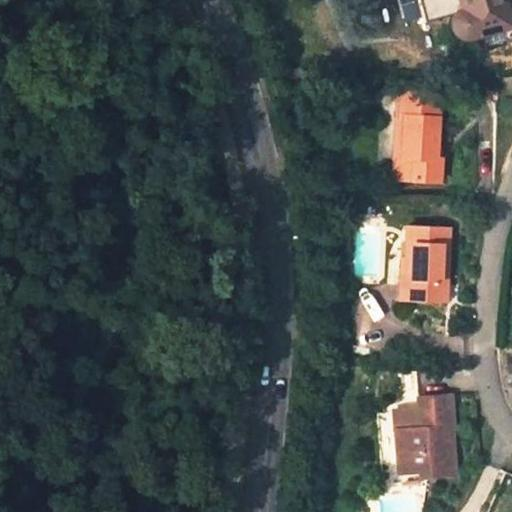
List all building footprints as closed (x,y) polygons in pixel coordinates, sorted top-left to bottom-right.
[(469,36),(510,24),(504,0),(459,0),(463,11),(459,13),(454,17),(453,20),(452,24),(455,29),(457,33),(461,35),(465,36),(469,36)] [(402,115),(400,156),(395,156),(393,178),(440,181),(441,158),(436,158),(440,93),(399,90),(398,115),(402,115)] [(413,259),(412,299),(446,300),(449,229),(407,227),(406,259),(413,259)] [(402,259),(401,298),(412,299),(413,259),(406,259),(402,259)] [(453,473),(451,428),(452,428),(451,395),(418,399),(418,409),(402,410),(403,430),(395,431),(397,472),(423,469),(424,476),(453,473)] [(394,411),(395,431),(403,430),(402,410),(394,411)]
